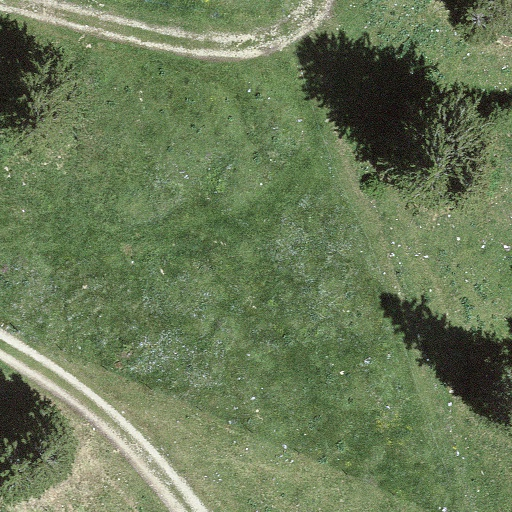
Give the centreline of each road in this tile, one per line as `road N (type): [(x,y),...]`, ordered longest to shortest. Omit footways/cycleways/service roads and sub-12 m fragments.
road 1 (track): [(0,0),(222,50),(297,26),(316,0)]
road 2 (track): [(191,511),(103,413),(0,345)]
